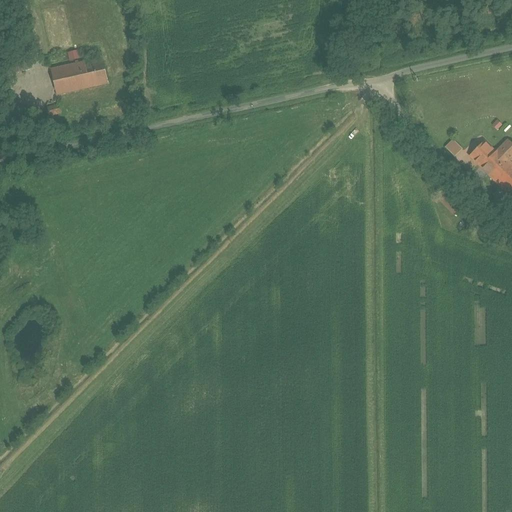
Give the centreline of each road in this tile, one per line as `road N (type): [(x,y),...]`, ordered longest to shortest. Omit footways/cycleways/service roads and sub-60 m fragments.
road 1 (unclassified): [(386,82),(0,153)]
road 2 (residential): [(511,228),(434,159),(386,82)]
road 3 (unclassified): [(511,48),(386,82)]
